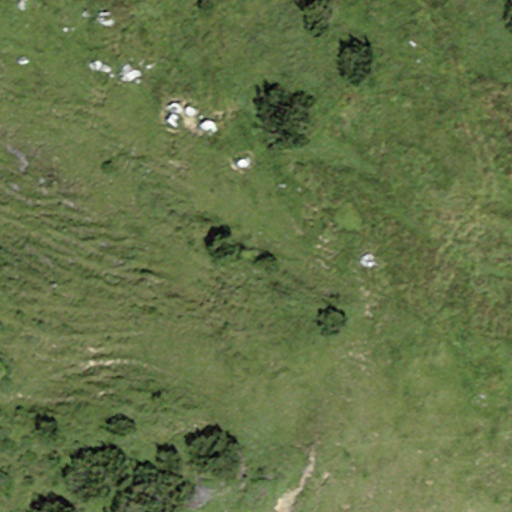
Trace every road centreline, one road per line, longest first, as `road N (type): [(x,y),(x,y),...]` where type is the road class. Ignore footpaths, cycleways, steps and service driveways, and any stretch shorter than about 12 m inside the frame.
road 1 (track): [(511,281),(477,324),(402,500),(389,511)]
road 2 (track): [(381,0),(511,133)]
